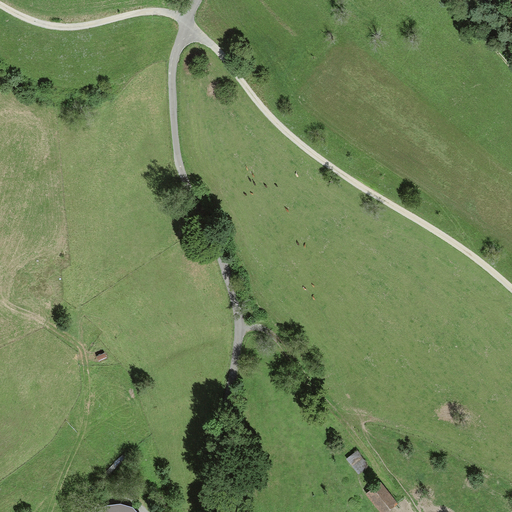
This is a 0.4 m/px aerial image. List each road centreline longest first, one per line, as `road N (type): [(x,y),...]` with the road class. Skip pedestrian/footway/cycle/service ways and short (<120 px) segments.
road 1 (track): [(511,290),(285,132),(180,17),(145,11),(58,26),(0,3)]
road 2 (residential): [(197,0),(173,64),(177,153),(222,256),(238,323),(206,511)]
road 3 (track): [(238,323),(280,343),(380,467)]
